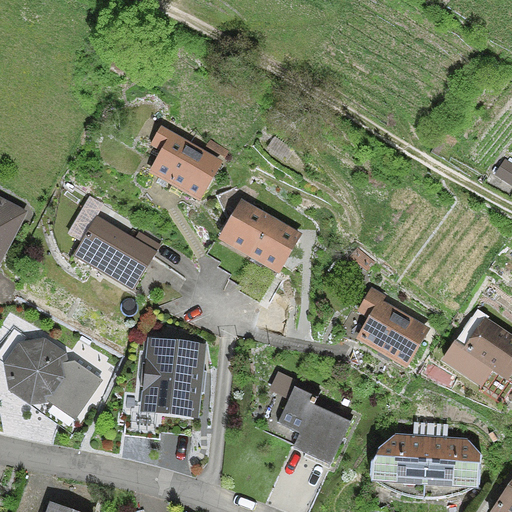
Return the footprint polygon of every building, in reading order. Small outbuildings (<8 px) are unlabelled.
[(218,164),(169,135),(148,170),(197,199),(218,164)] [(511,183),(511,164),(504,159),(495,174),(511,185),(511,183)] [(0,274),(31,223),(0,204),(0,274)] [(245,205),(224,240),(275,271),(296,236),(245,205)] [(159,258),(95,220),(69,263),(133,301),(159,258)] [(432,331),(372,293),(358,315),(370,323),(355,346),(404,376),(432,331)] [(511,340),(487,324),(465,358),(507,385),(511,377),(511,340)] [(205,343),(147,337),(140,412),(197,417),(205,343)] [(5,364),(8,389),(30,404),(50,403),(75,419),(103,381),(74,360),(68,361),(67,354),(44,338),(19,343),(5,364)] [(320,396),(296,387),(282,426),(298,432),(292,448),(329,462),(347,416),(317,405),(320,396)] [(377,453),(372,478),(410,496),(441,499),(477,486),(479,458),(467,443),(392,437),(377,453)] [(511,511),(511,490),(497,511),(511,511)]
